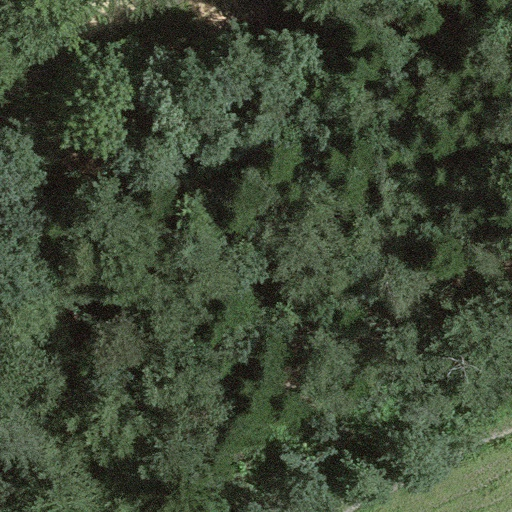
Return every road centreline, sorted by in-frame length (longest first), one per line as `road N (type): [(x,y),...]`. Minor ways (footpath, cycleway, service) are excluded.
road 1 (track): [(315,511),(443,435),(511,412)]
road 2 (track): [(126,0),(0,58)]
